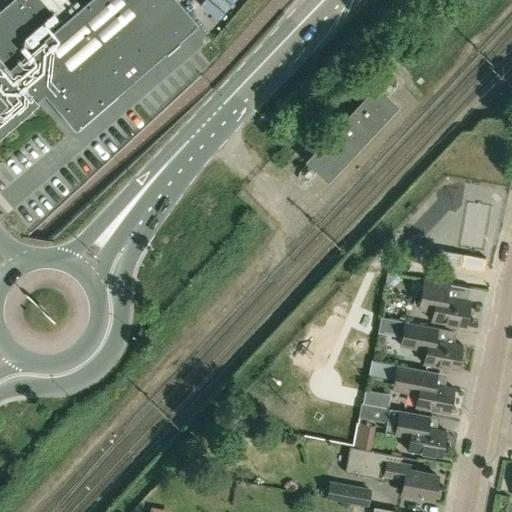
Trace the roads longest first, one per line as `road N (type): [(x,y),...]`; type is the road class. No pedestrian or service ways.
road 1 (residential): [(465,511),(511,272)]
road 2 (primary): [(0,385),(49,387),(99,367),(121,323),(113,246)]
road 3 (primary): [(165,164),(324,0)]
road 4 (primary): [(19,358),(54,365),(86,348),(100,315),(90,281)]
road 5 (primary): [(165,164),(64,261)]
